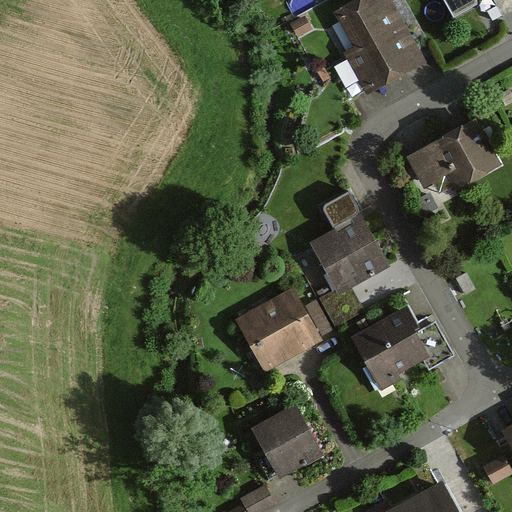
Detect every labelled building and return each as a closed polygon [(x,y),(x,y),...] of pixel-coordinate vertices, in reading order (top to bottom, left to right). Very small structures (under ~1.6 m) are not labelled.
[(402,28),(386,0),(369,0),(340,16),(359,51),(402,28)] [(511,0),(451,0),(457,9),(473,0),(489,0),(500,18),(511,11),(511,0)] [(421,64),(402,28),(359,51),(351,56),(369,91),(421,64)] [(479,120),(407,159),(435,210),(507,171),(479,120)] [(313,241),(339,293),(385,269),(359,217),(313,241)] [(237,322),(263,374),(321,344),(295,292),(237,322)] [(409,309),(350,340),(378,391),(436,360),(409,309)] [(321,459),(294,407),(245,433),(271,485),(321,459)] [(511,427),(499,435),(511,459),(511,427)] [(252,511),(256,511),(278,502),(268,481),(243,493),(252,511)] [(449,511),(440,493),(403,511),(449,511)]
